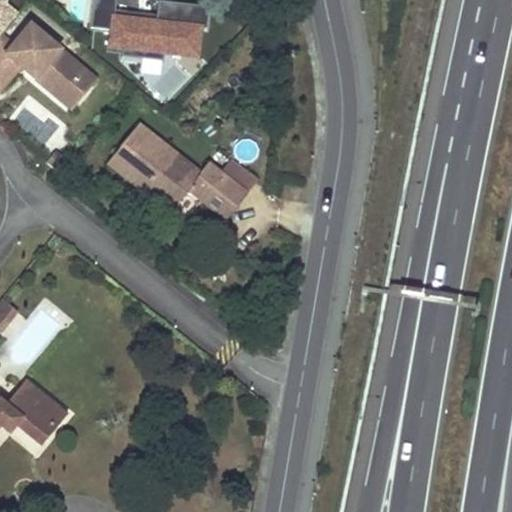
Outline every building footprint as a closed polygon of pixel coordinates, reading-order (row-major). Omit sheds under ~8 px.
[(0,0),(0,33),(18,13),(1,0),(0,0)] [(93,0),(90,28),(111,31),(109,47),(122,48),(121,57),(143,59),(159,61),(166,62),(167,53),(197,57),(200,28),(206,29),(209,7),(158,1),(155,22),(114,17),(115,0),(93,0)] [(96,81),(30,25),(13,45),(0,34),(0,90),(17,70),(68,113),(96,81)] [(157,76),(159,61),(143,59),(141,74),(157,76)] [(80,123),(108,90),(96,81),(68,113),(80,123)] [(201,173),(139,124),(108,164),(169,213),(188,191),(225,220),(246,193),(209,164),(201,173)] [(63,161),(53,152),(44,162),(54,170),(63,161)] [(0,302),(0,330),(14,314),(0,302)] [(0,428),(2,426),(10,416),(11,416),(20,423),(44,443),(67,414),(34,388),(25,381),(7,403),(0,397),(0,428)] [(10,416),(2,426),(3,427),(12,433),(20,423),(11,416),(10,416)]
